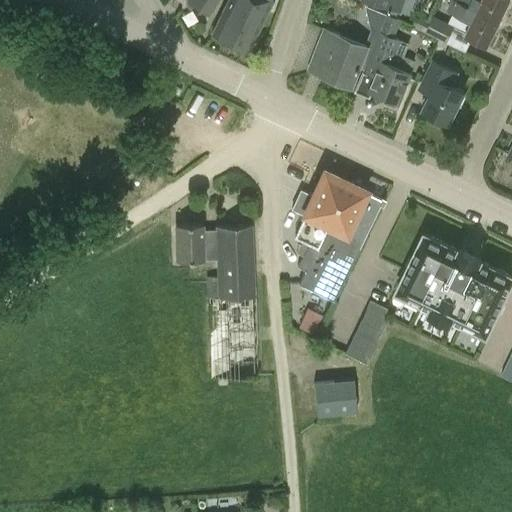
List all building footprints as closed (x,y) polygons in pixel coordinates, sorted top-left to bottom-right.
[(187,0),(186,2),(208,16),(218,0),(187,0)] [(272,1),(269,0),(227,0),(211,34),(248,52),(272,1)] [(363,0),(398,12),(402,0),(363,0)] [(500,21),(453,0),(450,0),(445,10),(471,22),(466,31),(433,15),(429,21),(424,33),(465,52),(471,39),(487,47),(488,45),(493,46),(498,35),(494,32),(500,21)] [(453,0),(500,21),(509,0),(453,0)] [(402,41),(394,38),(401,19),(386,13),(379,32),(377,35),(378,36),(364,69),(365,69),(356,91),(369,97),(371,91),(386,97),(384,100),(386,103),(394,107),(397,106),(399,103),(411,73),(409,72),(412,64),(395,57),(402,41)] [(424,33),(429,21),(417,15),(411,26),(424,33)] [(370,32),(365,44),(326,29),(317,52),(333,59),(326,78),(350,88),(359,66),(364,69),(378,36),(377,35),(370,32)] [(465,93),(452,87),(459,72),(433,59),(418,90),(429,95),(422,110),(450,123),(465,93)] [(304,215),(294,235),(295,238),(301,240),(308,243),(316,248),(325,229),(359,246),(379,205),(382,206),(385,199),(379,196),(378,198),(365,192),(365,190),(362,188),(361,184),(354,180),(349,182),(323,170),(311,197),(300,192),(295,201),(301,204),(297,212),(304,215)] [(203,260),(215,260),(216,277),(205,277),(208,378),(259,377),(256,295),(255,295),(252,225),(214,227),(214,230),(202,230),(202,224),(175,225),(176,261),(203,260)] [(302,255),(297,266),(305,270),(298,283),(332,300),(359,246),(325,229),(316,248),(308,243),(302,255)] [(424,233),(396,292),(407,297),(405,300),(419,307),(420,303),(431,308),(429,312),(450,322),(452,319),(462,324),(460,327),(474,333),(475,330),(486,336),(511,283),(511,275),(481,260),(482,258),(460,247),(459,250),(424,233)] [(371,300),(345,353),(367,363),(388,319),(383,317),(388,308),(371,300)] [(305,313),(299,327),(311,333),(318,319),(305,313)] [(511,351),(501,374),(511,379),(511,351)] [(313,383),(316,417),(356,413),(353,379),(313,383)]
